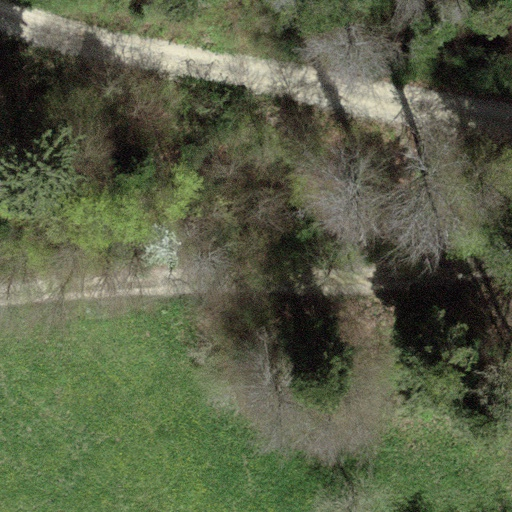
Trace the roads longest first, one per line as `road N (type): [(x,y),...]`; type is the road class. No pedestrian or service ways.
road 1 (track): [(0,14),(93,42),(511,115)]
road 2 (track): [(511,257),(379,277),(0,297)]
